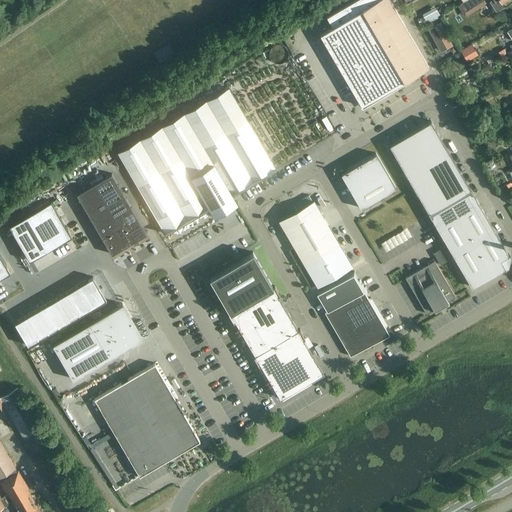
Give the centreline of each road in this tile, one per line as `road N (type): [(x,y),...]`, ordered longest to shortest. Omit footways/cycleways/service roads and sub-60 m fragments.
road 1 (unclassified): [(239,452),(141,283),(147,265),(169,265),(269,435)]
road 2 (unclassified): [(350,387),(246,206),(317,166)]
road 3 (unclassified): [(317,166),(432,100),(511,232)]
road 4 (unclassified): [(419,345),(317,166)]
road 5 (unknown): [(359,142),(308,41),(342,0)]
road 6 (unknown): [(1,241),(29,281),(102,252)]
